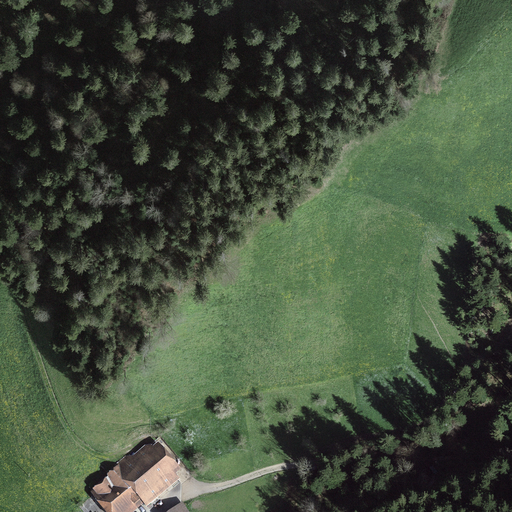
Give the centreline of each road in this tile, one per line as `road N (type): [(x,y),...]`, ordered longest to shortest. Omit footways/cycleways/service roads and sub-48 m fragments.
road 1 (track): [(0,256),(75,435),(110,455),(162,439),(200,489)]
road 2 (track): [(318,460),(417,463),(423,480),(380,511)]
road 3 (track): [(318,460),(188,492),(161,511)]
